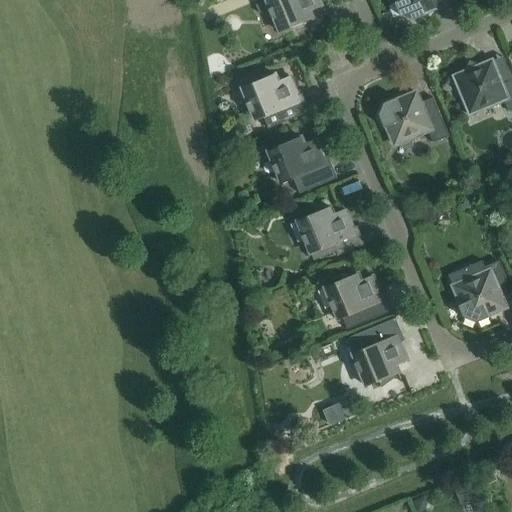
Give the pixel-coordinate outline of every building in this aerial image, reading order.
[(265,0),(254,5),(257,13),(269,8),(280,33),(312,19),(309,12),(321,7),(317,0),(265,0)] [(442,0),(393,0),(400,17),(411,21),(446,7),(442,0)] [(511,80),(509,72),(499,76),(491,59),(477,64),(469,61),(466,69),(451,76),(468,118),(504,103),(508,112),(511,110),(511,80)] [(268,129),(309,112),(304,100),(299,102),(289,77),(277,82),(274,74),(271,76),(268,75),(264,75),(261,76),(258,79),(256,82),(242,88),(255,121),(263,118),(268,129)] [(378,115),(393,149),(429,134),(433,143),(449,137),(434,102),(424,106),(417,89),(383,104),(378,115)] [(299,194),(337,178),(330,163),(325,165),(315,140),(303,144),(300,137),(267,151),(281,184),(293,179),(299,194)] [(344,210),(332,215),(329,207),(297,221),(313,261),(336,252),(338,256),(364,245),(359,233),(354,235),(344,210)] [(485,270),(449,285),(464,319),(475,324),(509,309),(502,293),(510,289),(498,261),(484,268),(485,270)] [(392,311),(387,299),(382,301),(372,276),(360,281),(357,274),(324,287),(338,321),(342,319),(347,330),(392,311)] [(346,339),(366,387),(378,382),(381,388),(396,377),(395,375),(398,374),(395,366),(407,361),(397,336),(402,335),(395,319),(346,339)]
